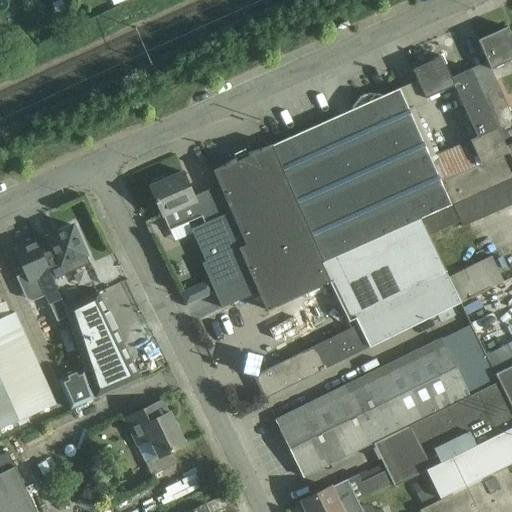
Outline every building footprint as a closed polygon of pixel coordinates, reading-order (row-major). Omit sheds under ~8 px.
[(511,39),(507,27),(478,41),(491,70),(511,60),(511,39)] [(453,88),(458,98),(458,97),(454,87),(454,86),(451,78),(441,57),(412,70),(426,100),(453,88)] [(511,144),(504,148),(486,105),(476,81),(471,69),(451,78),(454,86),(454,87),(458,97),(458,98),(475,138),(469,141),(481,165),(441,183),(451,206),(511,179),(511,144)] [(504,148),(511,144),(511,119),(502,98),(492,74),(476,81),(486,105),(504,148)] [(419,220),(451,206),(441,183),(399,89),(271,146),(324,263),(361,247),(419,220)] [(213,172),(231,214),(246,246),(238,249),(257,292),(324,263),(271,146),(213,172)] [(195,202),(182,172),(149,187),(169,231),(201,217),(195,202)] [(511,179),(451,206),(461,228),(511,204),(511,179)] [(451,206),(419,220),(427,237),(449,227),(451,232),(461,228),(451,206)] [(246,246),(231,214),(191,232),(206,264),(203,265),(222,308),(257,292),(238,249),(246,246)] [(361,247),(324,263),(257,292),(265,311),(329,282),(348,322),(355,319),(358,326),(254,377),(265,398),(427,319),(460,304),(453,291),(447,278),(427,237),(419,220),(361,247)] [(37,245),(52,281),(90,264),(73,226),(47,237),(48,239),(37,245)] [(52,281),(37,245),(36,242),(16,251),(29,281),(38,277),(52,308),(62,304),(62,303),(52,281)] [(511,245),(447,278),(453,291),(460,304),(504,283),(503,281),(511,276),(511,245)] [(202,283),(181,299),(191,311),(211,295),(202,283)] [(463,304),(468,314),(490,303),(485,293),(463,304)] [(84,369),(94,399),(140,380),(115,329),(117,328),(109,312),(107,313),(98,294),(70,307),(64,310),(73,335),(84,369)] [(498,383),(495,376),(485,355),(460,304),(428,320),(437,340),(275,420),(304,478),(372,444),(373,445),(409,427),(498,383)] [(0,427),(56,403),(16,312),(0,318),(0,427)] [(511,342),(485,355),(495,376),(511,367),(511,342)] [(502,391),(511,410),(511,367),(495,376),(498,383),(502,391)] [(59,380),(73,409),(94,399),(84,369),(59,380)] [(432,504),(511,464),(511,410),(502,391),(498,383),(409,427),(373,445),(385,470),(384,470),(391,484),(392,484),(394,487),(426,472),(428,477),(411,486),(421,505),(430,500),(432,504)] [(168,413),(162,401),(125,419),(138,446),(151,440),(159,458),(147,464),(152,475),(178,463),(172,451),(185,445),(169,413),(168,413)] [(0,511),(37,511),(8,452),(0,456),(0,511)] [(511,511),(511,464),(432,504),(415,511),(511,511)] [(303,503),(301,504),(300,508),(301,511),(383,511),(382,509),(376,511),(374,510),(373,508),(371,507),(368,506),(366,505),(363,505),(361,506),(360,507),(346,480),(302,501),(303,503)]
